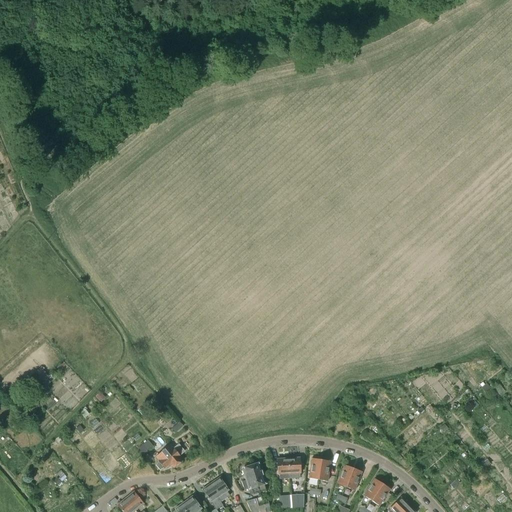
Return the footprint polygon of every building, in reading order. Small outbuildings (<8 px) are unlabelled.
[(100,393),(95,397),(99,401),(104,397),(100,393)] [(138,448),(143,455),(153,447),(155,445),(151,440),(149,442),(148,440),(138,448)] [(170,446),(155,457),(158,461),(159,462),(155,466),(159,470),(163,468),(164,469),(170,464),(173,468),(181,461),(178,458),(179,457),(179,456),(184,452),(178,445),(173,449),(173,448),(172,449),(170,446)] [(299,458),(288,459),(289,479),(299,478),(299,473),(298,459),(299,459),(299,458)] [(289,479),(288,459),(277,460),(278,475),(280,480),(289,479)] [(318,480),(321,460),(311,459),(308,478),(318,480)] [(330,462),(321,460),(318,480),(327,481),(330,462)] [(251,467),(259,493),(265,491),(263,484),(266,483),(259,464),(251,467)] [(345,488),(353,469),(344,465),(337,484),(345,488)] [(259,493),(251,467),(242,470),(246,480),(241,482),(244,491),(251,489),(253,495),(259,493)] [(353,469),(345,488),(354,491),(362,472),(353,469)] [(220,478),(211,484),(222,501),(229,496),(226,492),(228,490),(220,478)] [(371,501),(382,484),(374,479),(363,496),(371,501)] [(222,501),(211,484),(202,490),(216,510),(222,506),(220,502),(222,501)] [(390,489),(382,484),(371,501),(379,506),(390,489)] [(125,499),(135,511),(143,504),(134,492),(125,499)] [(291,496),(291,508),(303,508),(303,495),(291,496)] [(278,496),(280,508),(290,508),(289,496),(278,496)] [(183,503),(190,511),(200,511),(199,510),(201,509),(192,497),(183,503)] [(401,511),(408,506),(400,498),(389,509),(390,509),(388,511),(401,511)] [(133,511),(135,511),(125,499),(116,506),(121,511),(133,511)] [(256,499),(246,502),(250,511),(265,511),(264,508),(259,510),(257,503),(256,499)] [(190,511),(183,503),(175,510),(176,511),(190,511)]
